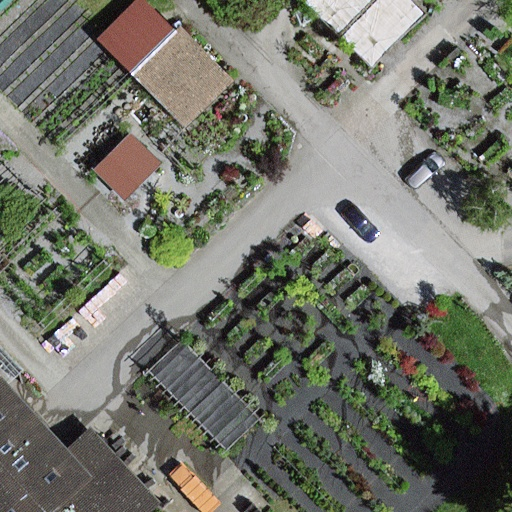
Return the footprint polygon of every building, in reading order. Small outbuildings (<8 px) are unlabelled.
[(176,32),(144,0),(138,0),(97,39),(184,130),(236,81),(183,26),(176,32)] [(428,12),(415,0),(305,0),(303,3),(373,69),(428,12)] [(135,125),(99,165),(131,193),(167,152),(135,125)] [(0,343),(0,380),(3,377),(10,385),(26,371),(0,343)] [(10,385),(3,377),(0,380),(0,511),(153,511),(163,504),(94,428),(69,450),(10,385)]
